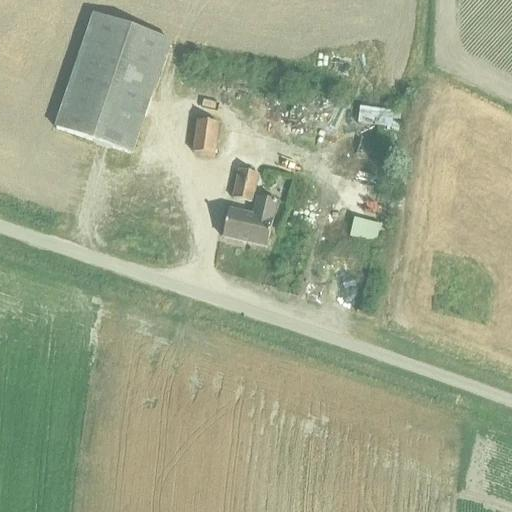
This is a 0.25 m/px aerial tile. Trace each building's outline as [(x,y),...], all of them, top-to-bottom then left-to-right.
[(131,155),(167,42),(90,17),(54,130),(131,155)] [(359,108),(352,156),(394,162),(400,114),(359,108)] [(211,157),(216,123),(197,121),(192,154),(211,157)] [(252,203),(259,176),(238,171),(231,198),(252,203)] [(229,211),(221,238),(265,250),(272,223),(278,203),(259,198),(253,217),(229,211)] [(353,219),(348,237),(374,243),(377,231),(379,231),(380,225),(353,219)]
